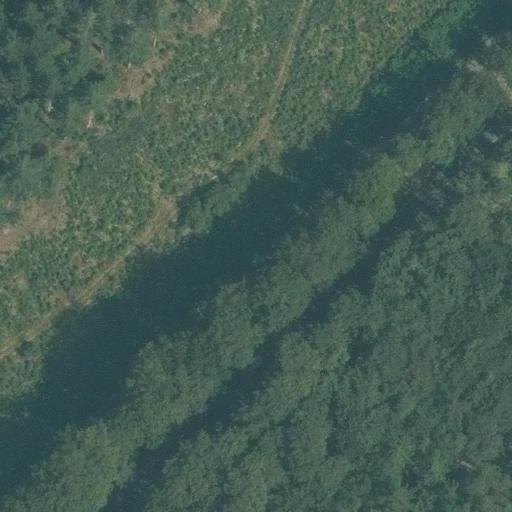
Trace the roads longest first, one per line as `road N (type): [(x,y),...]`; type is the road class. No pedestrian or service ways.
road 1 (unclassified): [(0,508),(511,26)]
road 2 (primary): [(99,511),(511,130)]
road 3 (track): [(0,351),(217,200),(254,137),(304,0)]
